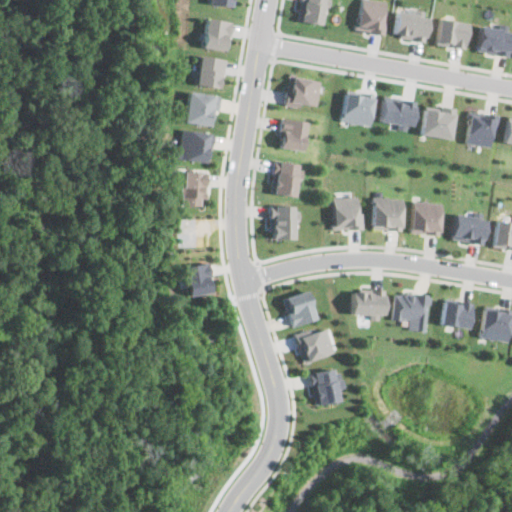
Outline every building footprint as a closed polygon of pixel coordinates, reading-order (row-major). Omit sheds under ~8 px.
[(323,0),(296,0),(295,20),(321,23),(323,0)] [(386,1),(380,0),(358,0),(353,28),(380,33),(386,1)] [(391,34),(422,40),(427,10),(405,6),(404,11),(395,10),(391,34)] [(202,16),(196,46),(219,50),(220,48),(222,49),(227,21),(202,16)] [(462,47),(467,22),(437,17),(433,42),(462,47)] [(511,31),(479,24),(473,48),(506,56),(511,31)] [(195,53),(190,83),(213,87),(213,85),(217,86),(221,58),(195,53)] [(293,77),(293,73),(287,72),(281,103),(296,106),(297,102),(286,100),(290,76),(293,77)] [(290,76),(286,100),(297,102),(314,104),(317,80),(293,77),(290,76)] [(343,89),(337,118),(367,124),(373,93),(362,91),(361,93),(343,89)] [(184,90),(179,120),(207,125),(209,109),(213,109),(216,95),(184,90)] [(395,124),(394,128),(406,130),(413,100),(381,94),(375,119),(395,124)] [(417,133),(447,138),(452,108),(440,106),(439,108),(421,105),(417,133)] [(486,146),(491,114),(466,110),(460,142),(486,146)] [(511,116),(504,115),(499,141),(511,143),(511,116)] [(279,117),(275,136),(279,137),(277,146),(299,150),(304,121),(279,117)] [(177,129),(173,157),(204,161),(208,133),(177,129)] [(277,160),(275,172),(270,171),(267,192),(291,195),(294,176),(300,177),(301,168),(295,168),(296,162),(277,160)] [(178,170),(177,191),(180,191),(179,204),(198,205),(198,198),(202,198),(204,172),(178,170)] [(330,228),(360,227),(360,212),(355,213),(354,195),(329,196),(330,228)] [(369,196),(368,228),(398,229),(399,197),(369,196)] [(436,233),(437,201),(408,200),(406,232),(436,233)] [(267,237),(292,238),(292,225),(295,225),(295,204),(268,204),(267,237)] [(483,218),(451,212),(446,238),(479,243),(483,218)] [(492,219),(488,245),(511,248),(511,213),(511,222),(492,219)] [(206,261),(180,264),(183,294),(209,291),(206,261)] [(307,301),(308,300),(303,288),(279,298),(289,326),(313,316),(307,301)] [(366,314),(366,319),(379,319),(380,289),(347,289),(347,313),(366,314)] [(420,330),(424,294),(392,290),(389,316),(404,318),(403,328),(420,330)] [(464,327),(469,303),(440,297),(436,322),(464,327)] [(508,310),(479,307),(476,337),(505,340),(508,310)] [(324,325),(292,332),(299,361),(330,353),(324,325)] [(336,400),(335,389),(340,389),(338,368),(307,371),(310,403),(336,400)]
